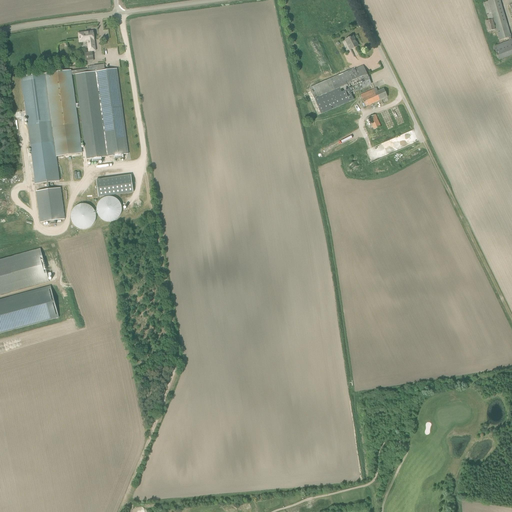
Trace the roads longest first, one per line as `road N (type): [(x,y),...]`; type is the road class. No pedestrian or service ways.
road 1 (track): [(121,511),(178,350),(118,15)]
road 2 (track): [(511,321),(420,134)]
road 3 (unclassified): [(420,134),(353,0)]
